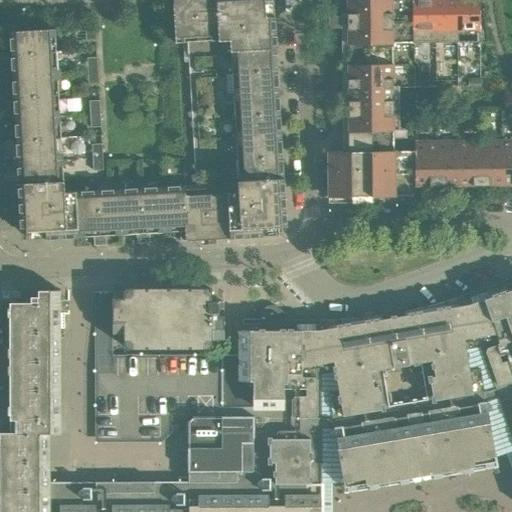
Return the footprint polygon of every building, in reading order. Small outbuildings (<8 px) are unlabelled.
[(231,52),(235,137),(238,180),(237,180),(238,192),(227,192),(227,193),(216,193),(185,195),(184,186),(76,192),(76,191),(64,192),(64,181),(63,181),(55,29),(9,31),(18,183),(17,183),(20,232),(45,231),(45,239),(78,238),(78,237),(93,236),(94,246),(107,245),(106,236),(136,234),(137,243),(150,243),(149,233),(179,231),(180,241),(219,239),(229,238),(229,239),(263,237),(262,228),(287,226),(284,178),(276,49),(275,16),(266,16),(264,0),(172,0),(175,43),(188,42),(199,41),(198,37),(218,36),(218,41),(229,40),(230,51),(231,52)] [(346,0),(347,54),(347,64),(348,136),(358,136),(358,131),(370,131),(370,150),(348,151),(327,152),(328,197),(417,196),(417,186),(511,185),(511,140),(414,141),(414,151),(394,151),(393,108),(393,85),(392,54),(392,43),(478,42),(478,43),(479,43),(478,0),(346,0)] [(85,27),(85,28),(86,40),(96,40),(95,26),(85,27)] [(196,185),(184,186),(185,195),(216,193),(227,193),(227,192),(238,192),(237,180),(238,180),(235,137),(231,52),(230,51),(229,40),(218,41),(218,36),(198,37),(199,41),(188,42),(196,185)] [(469,81),(480,81),(479,45),(479,43),(478,43),(478,42),(392,43),(392,54),(393,85),(442,86),(469,86),(469,81)] [(87,58),(88,71),(98,71),(97,58),(87,58)] [(98,71),(88,71),(88,84),(98,84),(98,71)] [(89,101),(90,114),(100,114),(99,101),(89,101)] [(100,114),(90,114),(91,127),(101,127),(100,114)] [(92,144),(92,157),(102,157),(102,144),(92,144)] [(102,157),(92,157),(93,170),(103,170),(102,157)] [(54,434),(54,360),(59,360),(59,328),(64,328),(64,314),(64,313),(61,313),(61,290),(38,290),(38,296),(31,296),(31,302),(9,302),(10,370),(9,432),(0,431),(0,511),(320,511),(321,498),(322,498),(322,484),(317,484),(317,471),(317,465),(316,363),(326,361),(334,360),(341,396),(347,436),(335,438),(344,486),(346,486),(347,491),(356,489),(355,484),(365,483),(366,486),(368,485),(369,490),(378,489),(377,481),(399,477),(400,485),(409,483),(408,479),(411,478),(410,475),(429,472),(430,475),(432,475),(433,479),(442,477),(441,470),(462,466),(464,474),(473,473),(472,465),(484,462),(485,467),(494,466),(493,461),(495,461),(487,412),(475,414),(472,394),(473,394),(464,338),(472,337),(480,335),(511,426),(511,288),(489,297),(487,292),(470,298),(472,303),(467,305),(463,305),(400,316),(326,329),(319,330),(314,330),(314,324),(296,324),(296,325),(279,309),(275,306),(271,305),(267,306),(263,309),(260,313),(259,317),(259,318),(242,319),(242,325),(242,335),(247,335),(247,341),(242,341),(242,355),(221,355),(221,417),(192,417),(192,418),(190,420),(188,420),(188,472),(188,481),(131,482),(131,487),(119,487),(119,507),(120,509),(112,509),(112,487),(106,487),(106,482),(49,482),(48,434),(54,434)] [(123,346),(126,346),(126,347),(145,347),(145,346),(147,346),(147,347),(167,347),(167,346),(169,346),(169,347),(188,347),(188,346),(190,346),(190,347),(210,346),(212,346),(212,339),(224,339),(223,316),(223,302),(212,302),(212,290),(210,290),(210,289),(190,289),(190,290),(188,290),(188,289),(169,289),(169,290),(166,290),(166,289),(147,289),(147,290),(145,290),(145,289),(125,289),(125,290),(123,290),(123,298),(112,298),(112,333),(123,333),(123,346)]
